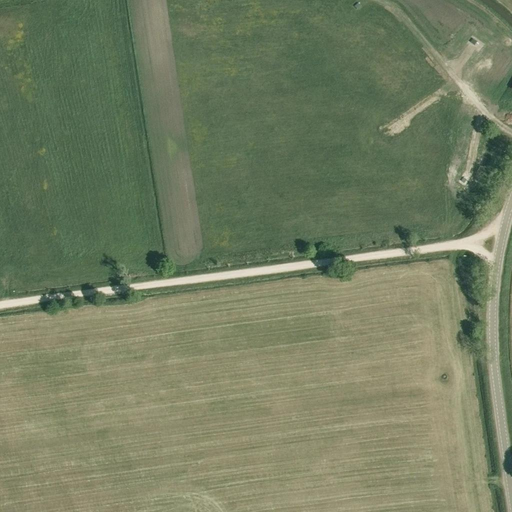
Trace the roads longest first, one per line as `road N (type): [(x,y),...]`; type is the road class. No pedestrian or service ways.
road 1 (track): [(0,305),(502,238)]
road 2 (tertiary): [(511,492),(493,345),(497,263),(511,204)]
